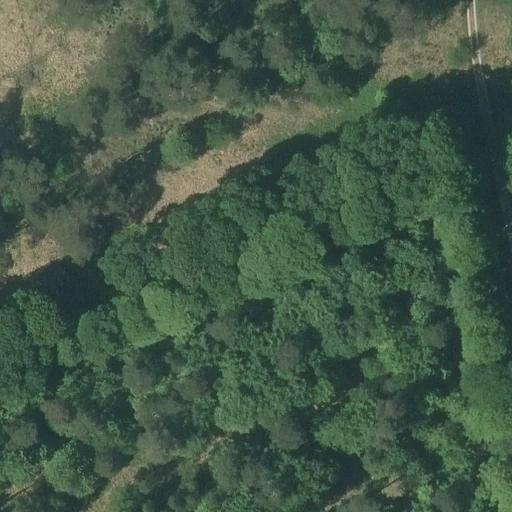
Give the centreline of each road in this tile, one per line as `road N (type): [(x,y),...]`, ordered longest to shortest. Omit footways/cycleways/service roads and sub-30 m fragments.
road 1 (track): [(0,339),(511,113)]
road 2 (track): [(511,164),(472,0)]
